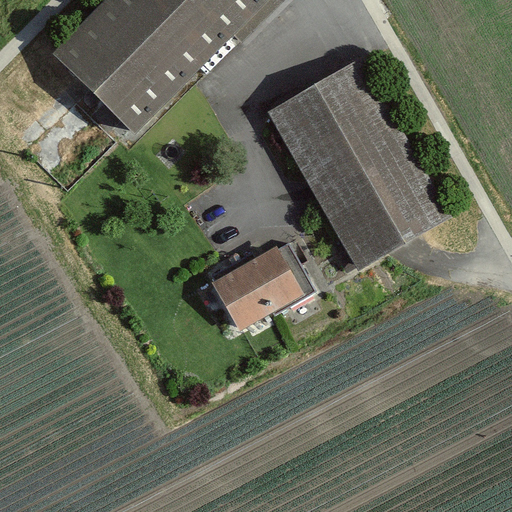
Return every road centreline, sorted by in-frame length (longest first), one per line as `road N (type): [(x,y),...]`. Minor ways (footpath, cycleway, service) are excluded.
road 1 (track): [(367,0),(511,252)]
road 2 (unknown): [(328,0),(278,52),(264,89),(259,209)]
